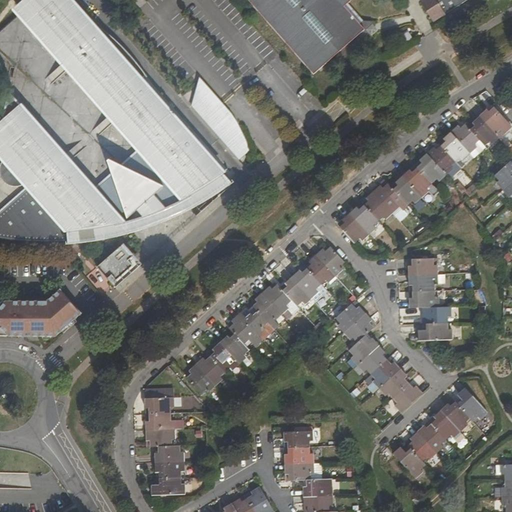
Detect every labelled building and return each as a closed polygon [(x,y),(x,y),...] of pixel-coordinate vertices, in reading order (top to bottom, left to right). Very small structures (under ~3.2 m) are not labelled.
[(96,28),(71,0),(29,0),(24,23),(8,91),(0,121),(0,158),(0,159),(0,176),(3,181),(6,183),(10,185),(17,186),(20,185),(24,184),(26,186),(0,209),(0,237),(5,239),(32,241),(57,241),(82,240),(108,235),(128,230),(151,223),(170,215),(188,206),(194,203),(201,210),(229,185),(227,182),(229,180),(222,172),(224,171),(144,82),(148,79),(142,70),(133,58),(126,50),(112,36),(99,26),(96,28)] [(247,0),(307,65),(334,41),(349,28),(324,0),(247,0)] [(324,0),(349,28),(334,41),(340,48),(363,29),(363,27),(370,25),(368,12),(360,14),(347,0),(324,0)] [(421,0),(420,1),(426,10),(442,0),(421,0)] [(442,0),(426,10),(433,22),(466,0),(442,0)] [(0,82),(8,91),(24,23),(0,44),(0,82)] [(238,158),(248,150),(238,129),(232,119),(222,106),(196,82),(190,104),(238,158)] [(480,117),(499,139),(506,132),(504,129),(508,125),(493,109),(489,113),(487,111),(480,117)] [(492,145),(499,139),(480,117),(472,123),(475,126),(470,131),(479,141),(484,147),(489,142),(492,145)] [(450,133),(469,154),(477,148),(474,145),(479,141),(470,131),(464,124),(459,129),(457,126),(450,133)] [(440,146),(455,162),(460,158),(463,161),(469,154),(450,133),(443,139),(445,142),(440,146)] [(427,154),(446,176),(453,169),(450,166),(455,162),(440,146),(436,150),(434,147),(427,154)] [(438,183),(446,176),(427,154),(419,161),(421,164),(417,168),(431,183),(436,179),(438,183)] [(0,209),(26,186),(24,184),(20,185),(17,186),(10,185),(6,183),(3,181),(0,176),(0,159),(0,158),(0,209)] [(511,163),(510,162),(503,168),(494,176),(498,181),(495,184),(502,191),(511,181),(511,163)] [(431,183),(417,168),(411,172),(409,170),(402,176),(421,198),(429,192),(426,188),(431,183)] [(421,198),(402,176),(395,183),(397,186),(392,190),(402,201),(407,206),(411,202),(414,205),(421,198)] [(511,181),(502,191),(508,198),(511,195),(511,181)] [(402,201),(392,190),(387,184),(382,188),(380,185),(373,192),(393,214),(400,208),(397,205),(402,201)] [(386,220),(393,214),(373,192),(365,199),(368,201),(363,205),(379,222),(384,218),(386,220)] [(195,214),(201,210),(194,203),(188,206),(195,214)] [(374,227),(379,222),(363,205),(358,210),(356,208),(349,214),(369,236),(376,229),(374,227)] [(362,242),(369,236),(349,214),(342,220),(344,223),(338,228),(354,244),(359,239),(362,242)] [(114,286),(139,264),(121,244),(96,265),(114,286)] [(345,263),(330,246),(325,251),(323,249),(317,254),(337,276),(342,271),(339,267),(345,263)] [(337,276),(317,254),(309,262),(311,264),(307,268),(322,284),(326,280),(329,284),(337,276)] [(408,267),(408,276),(437,275),(437,265),(433,265),(433,259),(412,260),(412,266),(408,267)] [(459,274),(463,274),(476,273),(475,265),(466,265),(466,268),(459,269),(459,274)] [(322,284),(307,268),(302,273),(299,270),(293,276),(312,298),(319,292),(317,289),(322,284)] [(413,286),(413,291),(434,291),(434,285),(437,285),(437,275),(408,276),(408,286),(413,286)] [(312,298),(293,276),(285,283),(287,286),(283,290),(292,301),(298,306),(302,303),(305,305),(312,298)] [(292,301),(283,290),(277,284),(272,289),(269,287),(263,293),(283,314),(289,309),(287,306),(292,301)] [(0,299),(0,334),(54,334),(80,311),(59,288),(46,300),(0,300),(0,299)] [(409,309),(422,308),(438,308),(438,298),(434,298),(434,291),(413,291),(413,298),(409,298),(409,309)] [(275,321),(283,314),(263,293),(255,300),(257,302),(253,306),(268,322),(275,330),(279,326),(275,321)] [(318,300),(323,307),(330,302),(325,295),(318,300)] [(351,304),(345,310),(335,318),(340,324),(337,326),(344,334),(365,314),(359,307),(356,309),(351,304)] [(262,328),(268,322),(253,306),(248,311),(245,308),(239,315),(259,336),(265,331),(262,328)] [(425,319),(426,325),(448,324),(448,317),(451,317),(451,307),(438,308),(422,308),(422,319),(425,319)] [(372,321),(365,314),(344,334),(350,341),(354,338),(358,343),(365,337),(374,329),(369,323),(372,321)] [(259,336),(239,315),(231,322),(233,324),(229,328),(234,334),(244,344),(248,341),(251,343),(259,336)] [(448,324),(426,325),(426,331),(419,331),(419,341),(451,340),(451,331),(448,331),(448,324)] [(250,350),(244,344),(234,334),(229,339),(227,336),(221,342),(241,364),(247,358),(245,355),(250,350)] [(365,337),(358,343),(349,351),(353,356),(351,359),(357,366),(379,346),(373,339),(370,342),(365,337)] [(241,364),(221,342),(213,349),(215,352),(211,355),(226,372),(230,368),(233,370),(241,364)] [(386,353),(379,346),(357,366),(364,373),(366,371),(370,375),(387,360),(383,356),(386,353)] [(220,377),(226,372),(211,355),(206,361),(203,358),(197,364),(216,386),(223,380),(220,377)] [(391,365),(387,360),(370,375),(375,380),(372,383),(378,390),(400,369),(394,363),(391,365)] [(209,393),(216,386),(197,364),(189,371),(191,374),(187,378),(202,394),(207,390),(209,393)] [(407,377),(400,369),(378,390),(385,397),(388,395),(392,399),(408,384),(404,379),(407,377)] [(413,389),(408,384),(392,399),(396,404),(394,407),(400,413),(422,393),(415,386),(413,389)] [(470,419),(473,422),(477,417),(479,419),(486,413),(465,389),(458,396),(463,401),(458,405),(470,419)] [(149,409),(149,414),(170,413),(170,408),(174,408),(174,398),(145,399),(145,409),(149,409)] [(470,419),(458,405),(455,402),(451,406),(448,404),(441,411),(460,431),(467,425),(465,423),(470,419)] [(453,438),(460,431),(441,411),(434,417),(436,419),(432,424),(447,440),(452,436),(453,438)] [(170,413),(149,414),(149,421),(146,421),(146,431),(175,430),(174,420),(171,420),(170,413)] [(442,445),(447,440),(432,424),(427,428),(425,426),(418,432),(437,453),(444,447),(442,445)] [(175,440),(175,430),(146,431),(146,440),(150,441),(150,447),(158,447),(171,446),(171,440),(175,440)] [(287,448),(309,447),(309,442),(313,441),(312,432),(284,433),(284,442),(287,442),(287,448)] [(429,460),(437,453),(418,432),(410,439),(412,441),(408,446),(410,449),(423,462),(428,458),(429,460)] [(180,446),(171,446),(158,447),(158,453),(155,453),(156,463),(184,462),(184,452),(180,452),(180,446)] [(310,454),(309,447),(287,448),(287,455),(284,455),(284,465),(313,464),(313,454),(310,454)] [(425,465),(423,462),(410,449),(406,453),(401,448),(394,454),(416,478),(423,472),(421,469),(425,465)] [(184,462),(156,463),(156,473),(159,473),(159,479),(181,478),(181,472),(184,472),(184,462)] [(511,463),(500,464),(500,474),(504,474),(504,481),(511,480),(511,463)] [(314,473),(313,464),(284,465),(285,475),(289,475),(289,481),(307,480),(310,480),(310,473),(314,473)] [(181,478),(159,479),(159,486),(152,486),(152,496),(185,495),(184,485),(181,485),(181,478)] [(328,487),(328,480),(310,480),(307,480),(307,488),(304,488),(304,497),(333,496),(332,487),(328,487)] [(511,480),(504,481),(504,488),(495,488),(495,497),(501,497),(511,496),(511,480)] [(246,499),(254,511),(273,511),(259,488),(251,493),(252,495),(246,499)] [(333,505),(333,496),(304,497),(304,507),(307,507),(307,511),(329,511),(329,505),(333,505)] [(511,511),(511,496),(501,497),(501,507),(505,507),(505,511),(511,511)] [(254,511),(246,499),(242,502),(240,499),(231,504),(236,511),(254,511)]
